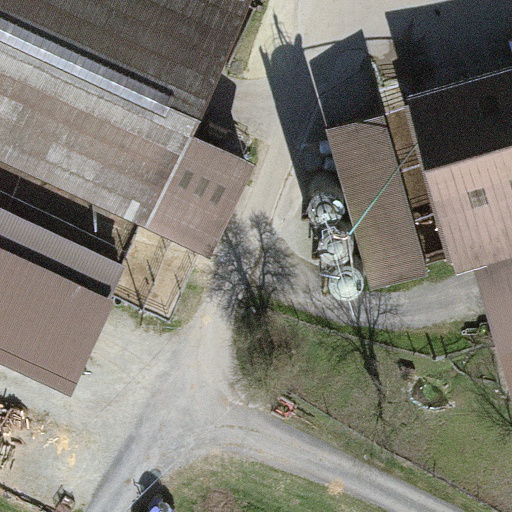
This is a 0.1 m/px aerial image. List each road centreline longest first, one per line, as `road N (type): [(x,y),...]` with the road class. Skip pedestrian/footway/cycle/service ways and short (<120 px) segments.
road 1 (track): [(329,0),(313,80),(200,392)]
road 2 (track): [(421,511),(200,392)]
road 3 (track): [(200,392),(163,463),(119,511)]
